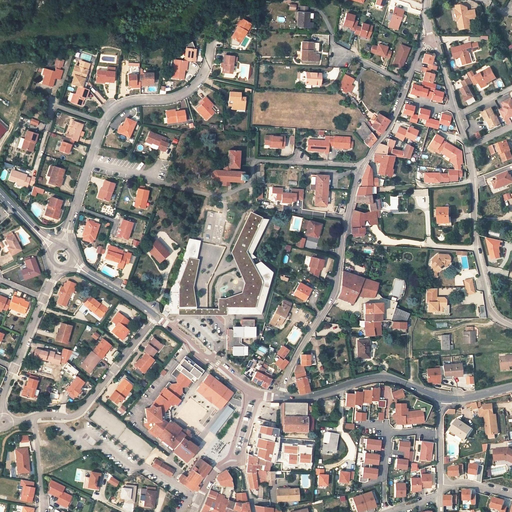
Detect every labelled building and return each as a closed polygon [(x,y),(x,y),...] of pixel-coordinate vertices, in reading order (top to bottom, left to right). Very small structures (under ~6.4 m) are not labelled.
[(457,13),(456,13),(456,16),(457,16),(458,21),(459,21),(461,28),(471,26),(470,18),(477,17),(475,9),(468,10),(468,7),(462,7),(462,4),(456,5),(457,8),(456,8),(457,13)] [(391,13),(389,12),(386,19),(389,20),(387,26),(397,29),(403,10),(393,7),(391,13)] [(298,12),(297,20),(297,27),(308,27),(308,23),(309,13),(306,13),(300,12),(298,12)] [(353,15),(345,13),(342,25),(350,27),(350,29),(355,31),(356,26),(357,21),(352,20),(353,15)] [(237,30),(236,29),(231,37),(236,40),(237,39),(240,41),(251,23),(242,18),(237,25),(238,26),(237,27),(238,28),(237,30)] [(355,31),(354,33),(359,34),(359,35),(368,38),(372,26),(361,23),(361,27),(356,26),(355,31)] [(319,43),(302,42),(302,60),(318,61),(319,43)] [(471,42),(452,48),(455,56),(461,55),(461,57),(464,64),(472,62),(469,52),(474,51),(471,42)] [(370,51),(370,52),(389,58),(391,51),(386,50),(386,47),(378,44),(377,47),(372,45),(370,51)] [(409,48),(400,44),(393,65),(401,68),(409,48)] [(186,48),(185,48),(184,60),(188,61),(195,62),(195,58),(194,58),(194,55),(195,49),(194,49),(186,48)] [(433,56),(424,53),(422,62),(428,64),(427,68),(422,66),(421,70),(425,71),(422,80),(423,80),(429,82),(432,83),(434,74),(429,72),(430,69),(435,70),(437,66),(431,64),(433,56)] [(223,63),(223,67),(222,72),(232,73),(233,56),(224,55),(223,63)] [(63,61),(56,58),(54,65),(56,65),(60,67),(61,67),(63,61)] [(184,60),(174,59),(172,78),(183,79),(185,70),(185,65),(187,65),(188,61),(184,60)] [(79,67),(75,65),(72,75),(74,76),(72,84),(75,85),(78,86),(81,87),(84,79),(87,80),(88,77),(85,76),(89,64),(81,61),(79,65),(79,67)] [(44,68),(42,75),(44,75),(46,76),(43,84),(51,87),(54,78),(59,80),(62,71),(59,70),(60,67),(56,65),(54,71),(44,68)] [(128,66),(128,76),(128,85),(131,85),(133,85),(133,87),(140,87),(140,85),(139,75),(139,67),(128,66)] [(490,67),(476,75),(471,77),(475,84),(479,81),(481,85),(486,82),(496,77),(490,67)] [(106,71),(96,71),(95,81),(113,82),(114,72),(113,72),(111,72),(106,71)] [(321,73),(306,72),(305,84),(320,85),(321,73)] [(144,75),(139,75),(140,85),(144,85),(144,84),(147,84),(153,84),(152,73),(144,73),(144,75)] [(353,79),(344,75),(337,88),(346,92),(346,91),(350,85),(353,79)] [(472,83),(469,78),(462,82),(464,87),(461,89),(465,95),(464,96),(466,101),(474,96),(468,86),(472,83)] [(434,90),(435,84),(432,83),(429,82),(423,80),(421,86),(421,88),(433,91),(434,90)] [(421,86),(412,84),(410,93),(419,96),(421,88),(421,86)] [(81,87),(78,86),(75,94),(73,94),(71,101),(70,102),(81,105),(84,97),(86,98),(88,89),(81,87)] [(440,101),(443,92),(434,90),(433,91),(431,99),(440,101)] [(228,101),(232,101),(232,104),(228,103),(228,106),(232,106),(231,109),(237,109),(237,107),(245,108),(245,98),(240,97),(241,93),(229,92),(228,101)] [(200,105),(196,109),(206,120),(214,112),(210,108),(208,107),(211,104),(205,97),(199,103),(200,105)] [(505,108),(500,110),(505,120),(509,117),(510,117),(510,118),(511,116),(511,98),(502,103),(505,108)] [(414,106),(405,103),(402,112),(411,115),(410,121),(416,123),(418,117),(426,119),(425,125),(437,129),(439,122),(443,123),(448,125),(450,116),(441,113),(439,121),(427,117),(429,110),(420,107),(418,115),(412,113),(414,106)] [(492,107),(482,112),(486,120),(487,119),(488,118),(489,120),(488,121),(491,128),(498,124),(496,119),(498,119),(496,114),(495,115),(492,107)] [(167,113),(165,113),(167,123),(186,120),(184,110),(174,112),(167,113)] [(378,114),(371,127),(372,128),(376,131),(380,134),(389,121),(378,114)] [(135,122),(126,118),(122,127),(120,133),(129,137),(135,122)] [(68,134),(67,134),(65,138),(66,138),(73,141),(77,142),(79,136),(80,132),(83,124),(73,121),(68,134)] [(360,136),(369,132),(366,124),(357,129),(360,136)] [(419,134),(410,129),(408,132),(401,128),(396,136),(403,140),(405,137),(413,143),(419,134)] [(24,140),(26,140),(23,149),(32,152),(37,134),(27,131),(24,140)] [(166,138),(150,132),(146,142),(151,144),(152,143),(158,146),(157,148),(164,151),(167,143),(164,142),(166,138)] [(376,139),(371,132),(363,142),(369,148),(372,143),(376,139)] [(436,134),(429,145),(436,149),(435,150),(439,153),(440,152),(446,142),(442,140),(443,138),(436,134)] [(284,136),(270,135),(269,147),(283,148),(284,136)] [(329,138),(329,140),(329,146),(333,146),(333,148),(342,148),(342,147),(349,147),(349,137),(334,137),(334,138),(329,138)] [(64,143),(62,142),(58,151),(68,154),(71,145),(72,145),(73,141),(66,138),(64,143)] [(324,141),(308,140),(307,149),(315,149),(315,151),(324,151),(324,153),(328,153),(329,146),(329,140),(324,139),(324,141)] [(463,163),(462,152),(449,144),(446,142),(440,152),(450,158),(451,162),(454,163),(455,163),(454,169),(460,169),(460,163),(463,163)] [(497,144),(490,147),(492,154),(500,151),(501,154),(502,153),(503,157),(502,158),(504,162),(511,158),(511,157),(510,150),(511,150),(510,148),(505,145),(504,142),(497,145),(497,144)] [(386,145),(380,143),(374,154),(386,155),(388,145),(386,145)] [(392,147),(388,145),(386,155),(394,156),(401,157),(404,157),(408,157),(413,147),(407,143),(402,151),(391,149),(392,147)] [(227,168),(235,168),(238,168),(240,151),(228,150),(227,167),(227,168)] [(374,154),(373,157),(374,162),(380,162),(377,173),(386,175),(388,168),(391,169),(394,156),(386,155),(374,154)] [(256,166),(256,167),(255,169),(255,183),(259,183),(264,182),(264,164),(260,163),(259,163),(258,163),(257,164),(256,166)] [(367,165),(362,178),(362,186),(358,186),(356,196),(370,194),(370,192),(376,192),(376,186),(372,186),(371,174),(371,169),(368,167),(367,165)] [(227,168),(227,167),(223,166),(223,171),(219,171),(219,170),(219,171),(214,170),(212,173),(211,177),(214,180),(218,180),(218,181),(219,181),(219,180),(222,180),(222,185),(228,186),(228,181),(233,181),(233,182),(234,182),(234,181),(238,182),(239,183),(239,182),(243,182),(243,179),(244,179),(245,175),(244,174),(244,172),(240,172),(240,171),(239,171),(239,172),(234,172),(235,168),(227,168)] [(64,170),(53,167),(48,183),(59,187),(60,185),(58,185),(60,178),(61,179),(64,170)] [(448,169),(448,174),(440,174),(440,173),(425,173),(425,183),(440,183),(440,182),(449,182),(449,181),(458,181),(458,177),(462,177),(462,170),(448,169)] [(11,170),(8,180),(17,182),(27,186),(30,179),(26,177),(26,176),(11,170)] [(496,189),(511,182),(511,176),(511,175),(510,176),(508,171),(498,175),(499,180),(493,182),(496,189)] [(315,185),(310,184),(310,189),(315,190),(327,191),(327,186),(328,179),(326,178),(326,176),(316,175),(316,177),(315,185)] [(104,181),(101,190),(99,198),(109,202),(114,184),(104,181)] [(44,190),(33,186),(30,195),(35,197),(36,193),(42,195),(44,190)] [(282,188),(272,187),(272,193),(276,193),(282,193),(281,200),(281,202),(291,203),(291,200),(295,200),(295,199),(302,199),(303,189),(291,188),(291,193),(282,193),(282,188)] [(137,189),(136,198),(137,198),(136,207),(144,209),(148,191),(144,190),(138,189),(137,189)] [(327,191),(315,190),(314,205),(324,206),(324,203),(326,203),(327,196),(327,191)] [(370,194),(356,196),(355,202),(365,201),(365,203),(369,203),(370,211),(364,213),(366,220),(368,219),(376,217),(375,209),(374,203),(371,203),(371,200),(370,194)] [(49,206),(50,207),(47,216),(57,219),(60,213),(57,212),(58,209),(59,210),(62,201),(51,197),(49,206)] [(371,203),(374,203),(375,209),(380,209),(379,199),(371,200),(371,203)] [(447,208),(438,209),(439,226),(452,225),(452,223),(450,223),(449,215),(447,215),(447,208)] [(364,213),(354,210),(351,220),(352,234),(353,234),(353,236),(364,235),(363,227),(364,227),(363,220),(366,220),(364,213)] [(251,213),(248,220),(252,222),(254,217),(261,218),(251,213)] [(252,254),(268,219),(261,218),(254,217),(252,222),(248,220),(240,236),(240,237),(233,251),(235,255),(247,283),(251,283),(253,285),(249,300),(247,300),(244,300),(241,298),(226,300),(226,303),(222,303),(223,314),(261,314),(273,272),(260,262),(255,265),(252,259),(256,258),(252,254)] [(120,228),(121,229),(118,237),(127,240),(132,223),(122,220),(120,228)] [(320,224),(309,221),(307,229),(306,235),(317,238),(320,224)] [(99,225),(89,222),(84,236),(83,240),(92,243),(93,239),(94,240),(99,225)] [(13,235),(6,239),(10,246),(8,247),(12,255),(21,250),(18,244),(14,237),(13,235)] [(305,239),(297,237),(295,246),(303,248),(305,239)] [(503,241),(486,238),(491,260),(500,258),(499,252),(500,252),(499,248),(499,246),(502,246),(503,241)] [(196,264),(200,241),(190,239),(181,261),(195,264),(196,264)] [(155,240),(146,249),(151,254),(159,263),(168,254),(155,240)] [(98,245),(96,252),(103,254),(104,247),(98,245)] [(109,246),(105,257),(113,260),(113,261),(119,263),(117,267),(122,269),(124,263),(127,264),(130,254),(127,253),(127,254),(122,253),(122,251),(117,250),(117,249),(109,246)] [(151,254),(150,255),(158,264),(159,263),(151,254)] [(437,254),(432,258),(434,261),(432,263),(430,264),(432,266),(431,276),(436,276),(436,271),(440,268),(439,267),(442,264),(446,264),(449,263),(449,257),(447,255),(437,254)] [(318,269),(320,269),(323,260),(311,257),(307,272),(316,277),(318,269)] [(25,261),(28,269),(22,271),(25,279),(40,274),(34,258),(31,259),(25,261)] [(195,264),(181,261),(174,283),(177,283),(177,282),(190,282),(192,280),(195,264)] [(364,278),(343,271),(340,292),(346,295),(355,299),(356,295),(364,278)] [(378,283),(364,278),(356,295),(362,296),(364,291),(376,291),(378,283)] [(59,291),(61,292),(60,295),(57,303),(65,306),(71,291),(73,292),(75,287),(76,288),(77,285),(67,281),(66,284),(65,283),(63,288),(61,287),(59,291)] [(177,283),(174,283),(162,314),(167,318),(169,314),(179,314),(179,309),(195,309),(190,282),(177,282),(177,283)] [(195,309),(179,309),(179,314),(219,314),(223,314),(222,303),(226,303),(226,300),(241,298),(244,300),(247,300),(249,300),(253,285),(251,283),(247,283),(246,283),(246,288),(245,293),(238,296),(219,300),(219,309),(195,309)] [(311,289),(299,283),(293,294),(304,301),(311,289)] [(473,286),(465,286),(467,294),(474,292),(473,286)] [(436,298),(436,297),(436,288),(427,289),(427,302),(428,302),(429,302),(429,298),(436,298)] [(346,295),(340,292),(337,297),(344,300),(346,295)] [(94,310),(101,316),(107,309),(109,306),(102,300),(100,303),(99,304),(92,299),(88,295),(86,299),(90,302),(86,306),(86,307),(93,312),(94,310)] [(355,299),(346,295),(344,300),(353,303),(355,299)] [(2,297),(0,296),(0,310),(1,311),(2,309),(7,310),(8,307),(11,301),(6,299),(7,297),(3,296),(2,297)] [(13,296),(11,301),(8,307),(24,314),(28,303),(13,296)] [(429,302),(428,302),(428,311),(435,311),(439,311),(442,311),(442,307),(444,307),(446,305),(446,304),(446,300),(444,297),(436,297),(436,298),(429,298),(429,302)] [(382,303),(364,304),(365,321),(379,321),(382,321),(390,321),(395,308),(396,302),(382,298),(382,303)] [(280,306),(278,305),(270,321),(271,321),(276,323),(278,320),(282,322),(290,307),(283,303),(282,303),(280,306)] [(444,307),(442,307),(442,311),(439,311),(439,313),(448,313),(448,304),(446,304),(446,305),(444,307)] [(409,314),(395,308),(393,321),(406,322),(409,314)] [(112,321),(117,325),(111,332),(119,338),(123,333),(124,334),(128,330),(124,327),(122,325),(126,320),(118,313),(112,321)] [(309,322),(313,316),(307,313),(303,318),(309,322)] [(232,329),(228,329),(227,336),(229,336),(229,340),(227,340),(227,350),(232,350),(232,347),(233,347),(233,350),(234,355),(248,354),(247,348),(239,346),(239,336),(247,336),(256,336),(256,327),(254,327),(254,325),(254,321),(242,321),(242,325),(242,327),(234,327),(234,330),(232,330),(232,329)] [(379,321),(365,321),(365,329),(372,328),(373,335),(376,335),(380,335),(379,321)] [(71,326),(61,324),(58,333),(60,334),(58,341),(66,343),(71,326)] [(466,331),(463,331),(464,343),(474,342),(474,331),(472,331),(472,327),(466,327),(466,331)] [(124,334),(123,333),(119,338),(122,340),(129,331),(128,330),(124,334)] [(448,335),(441,335),(442,349),(453,349),(453,345),(449,345),(448,335)] [(153,338),(148,345),(156,351),(157,352),(162,346),(153,338)] [(109,345),(103,339),(93,352),(101,358),(102,359),(104,357),(103,356),(108,350),(106,349),(109,345)] [(368,340),(358,341),(358,358),(369,357),(368,340)] [(148,345),(143,351),(146,353),(151,357),(156,351),(148,345)] [(288,351),(282,346),(277,354),(283,358),(288,351)] [(34,355),(38,356),(37,358),(42,359),(52,362),(51,363),(58,364),(60,360),(61,356),(54,354),(54,352),(48,350),(47,352),(44,351),(36,349),(34,355)] [(62,356),(61,356),(60,360),(66,362),(72,351),(64,349),(62,356)] [(93,352),(92,352),(80,366),(87,372),(92,366),(94,367),(101,358),(93,352)] [(140,360),(141,360),(136,367),(143,373),(154,359),(151,357),(146,353),(140,360)] [(296,365),(293,371),(300,394),(310,391),(303,365),(310,364),(309,354),(300,355),(301,365),(296,365)] [(511,356),(501,357),(502,369),(510,369),(510,367),(511,366),(511,356)] [(171,374),(176,378),(187,387),(189,389),(191,386),(201,373),(200,368),(185,357),(171,374)] [(279,358),(275,364),(282,370),(288,362),(284,359),(283,361),(279,358)] [(261,367),(262,365),(255,362),(251,369),(256,371),(257,372),(260,366),(261,367)] [(461,364),(443,365),(444,376),(453,375),(453,373),(461,373),(461,364)] [(256,371),(251,380),(260,385),(265,376),(264,375),(263,375),(264,372),(266,369),(261,367),(260,366),(257,372),(256,371)] [(440,368),(427,368),(428,382),(432,382),(432,384),(441,384),(440,368)] [(264,375),(265,376),(260,385),(263,386),(266,388),(271,379),(270,378),(271,375),(265,372),(264,375)] [(232,392),(208,374),(196,390),(205,397),(204,397),(207,399),(210,402),(211,401),(220,408),(221,406),(226,400),(229,395),(232,392)] [(77,377),(69,387),(67,389),(67,390),(70,392),(75,396),(78,393),(77,392),(79,389),(84,383),(77,377)] [(29,378),(28,378),(26,386),(24,395),(33,398),(35,398),(36,398),(37,397),(38,394),(39,391),(35,390),(37,381),(29,378)] [(176,384),(171,384),(181,393),(181,388),(187,387),(176,378),(176,384)] [(133,386),(124,379),(112,394),(113,394),(112,395),(109,398),(116,403),(120,400),(121,401),(124,398),(126,400),(131,394),(129,391),(133,386)] [(159,395),(149,408),(145,408),(145,413),(163,411),(165,411),(167,409),(169,410),(171,407),(174,404),(176,405),(180,400),(184,395),(181,393),(171,384),(169,382),(159,395)] [(374,388),(370,387),(370,390),(369,400),(378,400),(378,389),(374,389),(374,388)] [(391,392),(394,400),(404,396),(402,388),(391,392)] [(361,402),(369,402),(369,400),(370,390),(367,390),(367,391),(362,391),(362,392),(362,393),(361,402)] [(358,391),(354,391),(354,393),(353,404),(361,404),(361,402),(362,393),(358,392),(358,391)] [(345,405),(353,406),(353,404),(354,393),(351,393),(350,394),(346,394),(345,405)] [(421,410),(423,421),(426,421),(430,410),(433,405),(418,399),(414,406),(416,410),(421,410)] [(307,402),(283,402),(283,429),(283,430),(313,431),(313,418),(312,415),(312,403),(307,403),(307,402)] [(395,403),(396,414),(396,419),(396,424),(406,423),(423,421),(421,410),(416,410),(407,411),(405,412),(405,408),(405,404),(395,403)] [(227,407),(210,431),(214,434),(231,410),(227,407)] [(484,409),(479,409),(479,416),(484,416),(486,435),(496,434),(495,423),(497,423),(496,414),(493,415),(493,408),(484,409)] [(198,446),(189,439),(168,422),(165,420),(163,420),(162,419),(164,418),(163,416),(146,418),(144,418),(145,426),(149,429),(148,431),(156,438),(157,436),(162,441),(161,442),(167,446),(168,445),(173,449),(172,451),(175,453),(186,462),(198,446)] [(458,419),(450,430),(459,436),(465,440),(471,430),(466,427),(467,425),(458,419)] [(107,437),(146,460),(154,445),(118,424),(119,422),(117,420),(107,437)] [(172,422),(170,420),(168,422),(189,439),(198,446),(200,444),(198,443),(191,437),(189,435),(190,434),(189,432),(187,429),(184,430),(183,429),(183,430),(181,428),(172,422)] [(261,439),(275,442),(275,437),(279,438),(280,429),(260,426),(259,433),(262,433),(261,439)] [(331,433),(329,442),(328,445),(326,445),(324,444),(322,453),(326,453),(327,450),(335,451),(338,434),(331,433)] [(259,448),(257,457),(265,460),(270,461),(274,463),(278,449),(278,443),(275,442),(261,439),(259,438),(257,447),(259,448)] [(379,450),(380,440),(366,439),(365,448),(363,447),(363,453),(365,453),(364,462),(361,462),(361,468),(363,468),(362,477),(360,477),(359,482),(363,482),(367,481),(368,477),(375,478),(377,469),(369,468),(370,463),(377,464),(378,455),(371,454),(371,449),(379,450)] [(410,442),(399,441),(398,451),(404,452),(403,459),(397,458),(395,468),(407,469),(408,460),(411,461),(413,451),(409,451),(410,442)] [(434,443),(421,441),(419,460),(432,461),(434,443)] [(298,446),(284,445),(283,459),(286,460),(288,462),(288,464),(297,465),(298,453),(298,446)] [(18,454),(16,456),(17,463),(18,463),(19,467),(17,467),(18,473),(29,472),(28,461),(27,462),(26,456),(28,456),(27,448),(20,449),(20,453),(18,454)] [(510,449),(509,448),(493,449),(494,460),(506,460),(511,462),(511,450),(511,451),(510,450),(510,449)] [(257,457),(248,453),(247,458),(247,463),(255,464),(255,468),(259,469),(260,469),(261,465),(265,465),(264,469),(269,469),(270,461),(265,460),(257,457)] [(298,453),(297,465),(305,466),(305,464),(311,464),(311,455),(298,453)] [(170,477),(174,470),(170,468),(169,468),(160,463),(161,462),(155,459),(153,464),(152,464),(151,466),(170,477)] [(195,491),(199,486),(197,485),(202,477),(203,478),(210,467),(210,466),(207,464),(200,459),(199,459),(195,465),(192,469),(186,477),(183,475),(178,482),(191,490),(192,491),(193,490),(195,491)] [(255,464),(247,463),(247,466),(246,472),(255,472),(255,468),(255,464)] [(460,475),(460,472),(464,472),(463,464),(459,464),(459,466),(448,466),(449,476),(460,475)] [(470,464),(468,474),(477,476),(476,481),(481,482),(483,466),(478,465),(470,464)] [(259,469),(255,468),(255,472),(256,482),(268,481),(268,479),(266,479),(266,471),(266,470),(264,470),(260,469),(259,469)] [(425,468),(420,469),(420,478),(420,487),(432,487),(432,473),(425,473),(425,468)] [(219,492),(210,489),(199,511),(207,511),(208,511),(209,511),(224,511),(228,500),(232,490),(234,490),(231,477),(226,469),(218,474),(216,479),(219,484),(224,486),(223,488),(226,489),(225,493),(224,496),(221,495),(219,494),(219,492)] [(328,475),(324,475),(324,469),(316,469),(316,475),(319,475),(319,485),(328,485),(328,475)] [(273,471),(266,471),(266,479),(268,479),(274,479),(273,471)] [(89,477),(85,476),(83,488),(94,490),(94,488),(97,488),(99,473),(90,472),(89,477)] [(255,472),(246,472),(248,479),(250,488),(257,487),(256,482),(255,472)] [(349,472),(341,472),(340,482),(349,483),(349,479),(353,479),(354,472),(349,472)] [(108,481),(116,486),(118,482),(111,477),(108,481)] [(420,478),(411,478),(411,491),(420,492),(420,487),(420,478)] [(33,487),(33,482),(21,479),(20,485),(23,486),(25,486),(23,497),(21,497),(21,500),(31,502),(32,496),(32,494),(33,494),(34,487),(33,487)] [(215,481),(211,485),(210,489),(219,492),(220,486),(219,486),(219,484),(216,479),(215,481)] [(64,487),(51,480),(48,486),(51,487),(48,493),(59,498),(58,499),(56,502),(63,506),(65,501),(68,503),(71,497),(62,492),(64,487)] [(405,483),(395,483),(395,496),(405,496),(405,483)] [(121,498),(125,499),(124,502),(135,503),(137,486),(126,485),(126,488),(122,488),(121,498)] [(278,489),(276,489),(277,501),(298,499),(298,488),(290,489),(278,489)] [(145,495),(141,494),(139,507),(149,508),(150,506),(153,507),(155,491),(146,491),(146,490),(145,491),(145,495)] [(472,490),(463,490),(463,500),(472,500),(472,494),(472,490)] [(235,502),(228,500),(224,511),(226,511),(233,511),(235,508),(236,508),(240,509),(247,511),(249,511),(248,506),(245,492),(236,493),(236,502),(235,502)] [(352,498),(356,511),(358,511),(362,511),(362,510),(369,508),(375,507),(370,492),(352,498)] [(453,495),(444,495),(444,505),(453,505),(453,503),(457,503),(457,495),(453,495)] [(505,501),(494,498),(491,507),(502,510),(501,511),(505,511),(507,507),(503,506),(505,501)]
